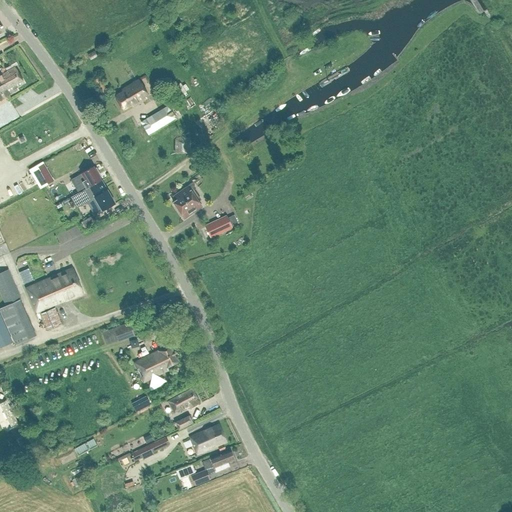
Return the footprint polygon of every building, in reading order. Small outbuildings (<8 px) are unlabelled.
[(97,56),(94,50),(87,54),(90,59),(97,56)] [(5,69),(0,71),(0,83),(7,96),(17,90),(16,87),(24,82),(14,66),(6,71),(5,69)] [(173,82),(178,92),(186,88),(181,78),(173,82)] [(131,106),(147,96),(138,80),(125,88),(126,90),(114,97),(122,109),(130,105),(131,106)] [(150,118),(141,124),(147,134),(174,117),(168,107),(159,112),(150,118)] [(175,138),(175,152),(189,152),(189,137),(175,138)] [(101,179),(93,166),(81,173),(81,174),(76,177),(79,182),(75,185),(68,173),(61,177),(46,185),(42,176),(34,180),(39,189),(44,186),(49,195),(66,186),(70,192),(76,188),(78,191),(88,185),(89,186),(101,179)] [(88,185),(78,191),(78,192),(72,196),(77,206),(94,197),(102,210),(103,210),(104,212),(109,209),(107,207),(115,203),(101,179),(89,186),(88,185)] [(179,198),(173,203),(183,218),(200,206),(190,191),(193,189),(189,184),(176,193),(179,198)] [(52,203),(54,209),(67,204),(65,199),(52,203)] [(84,220),(88,227),(98,221),(94,214),(84,220)] [(231,227),(226,217),(204,227),(210,238),(231,227)] [(81,293),(70,268),(25,288),(36,313),(81,293)] [(0,310),(4,319),(12,339),(15,345),(36,336),(19,299),(21,298),(8,269),(0,272),(0,292),(5,305),(0,307),(0,310)] [(25,269),(18,271),(22,280),(28,277),(25,269)] [(48,330),(61,324),(54,307),(41,313),(48,330)] [(0,349),(3,348),(1,344),(12,339),(0,314),(0,349)] [(106,344),(118,339),(133,333),(129,322),(101,333),(106,344)] [(169,345),(134,362),(143,382),(168,370),(167,367),(178,362),(169,345)] [(191,388),(168,401),(175,413),(188,406),(189,409),(200,403),(191,388)] [(137,402),(140,408),(149,403),(146,397),(137,402)] [(189,415),(175,422),(179,429),(192,422),(189,415)] [(149,418),(153,427),(159,424),(155,416),(149,418)] [(219,424),(189,436),(197,454),(226,441),(219,424)] [(149,434),(142,438),(145,443),(152,440),(149,434)] [(142,459),(153,454),(152,452),(169,444),(165,436),(130,454),(134,462),(141,458),(142,459)] [(180,441),(188,457),(194,454),(186,438),(180,441)] [(206,470),(191,476),(195,485),(210,479),(207,473),(214,471),(214,473),(229,467),(227,462),(234,460),(231,450),(202,461),(206,470)] [(191,465),(175,471),(178,479),(187,476),(187,475),(194,472),(191,465)]
